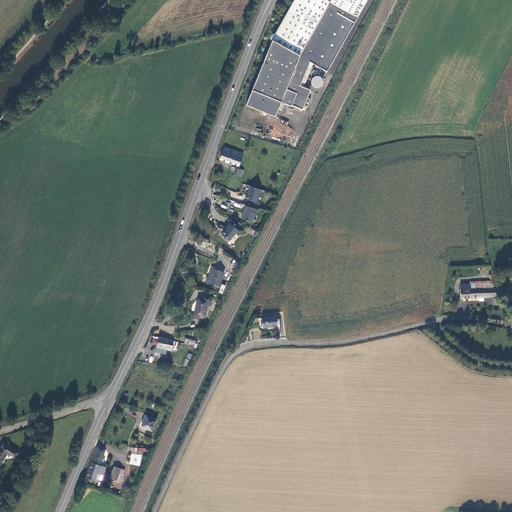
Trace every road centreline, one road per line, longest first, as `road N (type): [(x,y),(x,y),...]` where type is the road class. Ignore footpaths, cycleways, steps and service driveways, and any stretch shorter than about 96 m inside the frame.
road 1 (unclassified): [(155,511),(216,379),(239,350),(458,318),(511,324)]
road 2 (secondary): [(106,404),(166,273),(270,0)]
